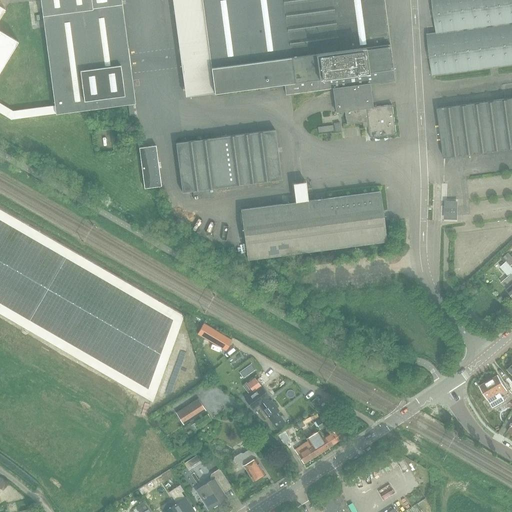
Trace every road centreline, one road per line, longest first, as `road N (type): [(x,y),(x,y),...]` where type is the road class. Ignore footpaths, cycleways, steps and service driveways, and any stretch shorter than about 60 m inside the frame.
road 1 (unclassified): [(372,366),(0,154)]
road 2 (secondary): [(256,511),(444,386)]
